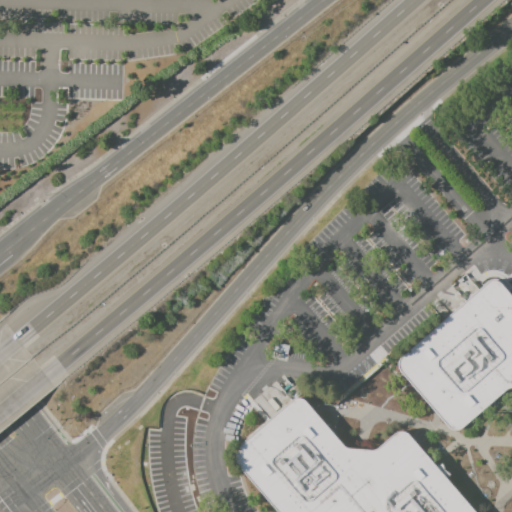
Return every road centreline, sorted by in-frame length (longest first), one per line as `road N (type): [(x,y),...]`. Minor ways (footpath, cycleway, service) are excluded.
road 1 (secondary): [(65,458),(123,415),(350,164),(511,24)]
road 2 (motorway): [(60,367),(481,0)]
road 3 (motorway): [(413,0),(33,332)]
road 4 (secondary): [(322,0),(14,244)]
